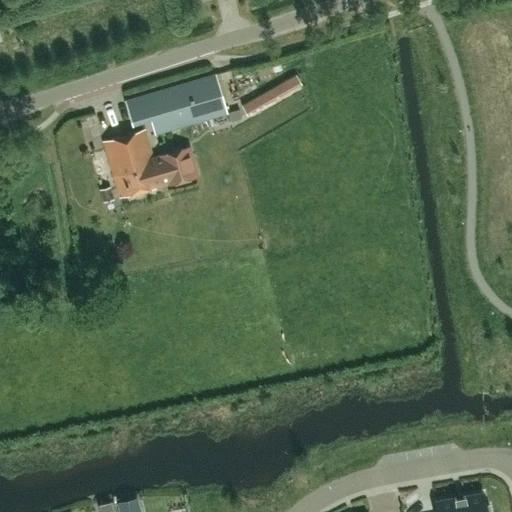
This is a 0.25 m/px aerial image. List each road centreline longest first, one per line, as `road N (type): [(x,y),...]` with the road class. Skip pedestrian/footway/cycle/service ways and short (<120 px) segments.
road 1 (residential): [(0,113),(352,0)]
road 2 (residential): [(300,511),(375,476),(484,458),(511,462)]
